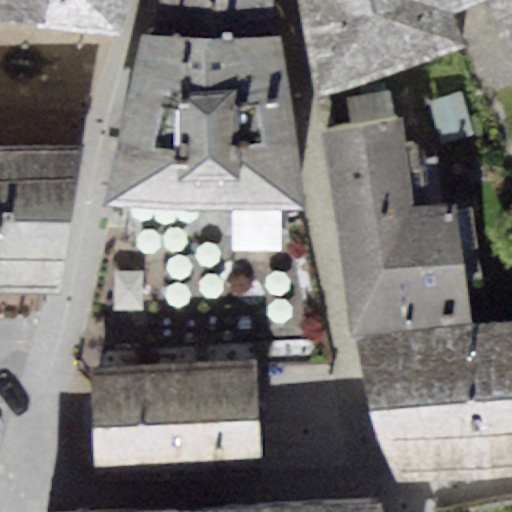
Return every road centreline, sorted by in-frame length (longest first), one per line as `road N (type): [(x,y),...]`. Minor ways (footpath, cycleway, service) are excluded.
road 1 (residential): [(289,0),(364,437),(401,494)]
road 2 (residential): [(147,0),(109,124),(63,366)]
road 3 (residential): [(29,498),(401,494)]
road 4 (residential): [(63,366),(29,498)]
